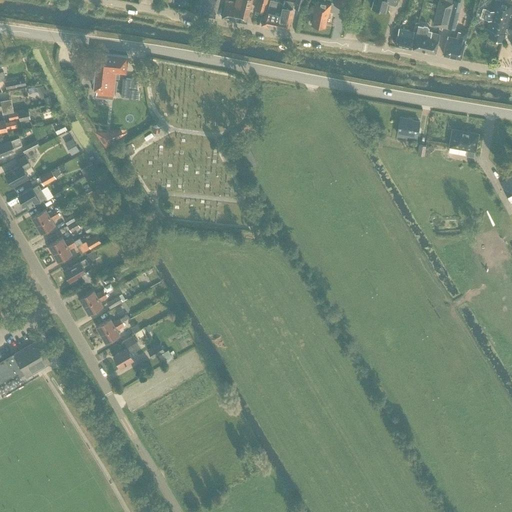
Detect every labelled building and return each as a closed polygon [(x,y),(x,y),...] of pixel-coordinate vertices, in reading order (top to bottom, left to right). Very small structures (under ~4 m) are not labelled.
[(214,16),(218,0),(196,0),(194,12),(214,16)] [(227,0),(225,0),(222,17),(246,22),(251,0),(235,0),(235,2),(227,0)] [(258,0),(257,9),(263,11),(264,11),(265,10),(267,0),(258,0)] [(265,12),(261,25),(275,28),(279,14),(280,12),(283,3),(272,0),(270,0),(268,9),(266,9),(265,12)] [(279,14),(275,28),(287,30),(288,30),(291,16),(292,9),(294,1),(286,0),(283,0),(283,3),(280,12),(279,14)] [(296,0),(294,7),(301,9),(303,0),(296,0)] [(328,16),(331,3),(315,0),(313,13),(314,13),(312,24),(325,27),(327,16),(328,16)] [(373,0),(372,7),(385,11),(387,2),(397,5),(397,0),(373,0)] [(446,27),(451,3),(440,0),(434,24),(446,27)] [(454,0),(448,24),(455,26),(461,2),(454,0)] [(511,3),(498,0),(494,0),(492,10),(483,8),(480,17),(488,19),(485,27),(491,29),(489,37),(503,41),(511,8),(511,3)] [(414,31),(416,31),(418,20),(415,20),(415,21),(412,21),(410,30),(399,28),(398,34),(397,34),(395,45),(411,48),(413,37),(414,31)] [(423,26),(418,25),(416,31),(413,48),(435,53),(440,35),(431,33),(431,31),(428,30),(429,28),(427,26),(424,25),(423,26)] [(467,32),(460,30),(458,38),(448,36),(443,54),(461,58),(467,32)] [(95,73),(94,89),(97,89),(96,96),(107,97),(108,94),(113,95),(113,92),(116,92),(117,80),(115,80),(115,71),(126,72),(127,56),(97,52),(96,68),(95,68),(95,73)] [(123,77),(121,95),(128,96),(129,87),(137,87),(136,79),(123,77)] [(6,82),(7,88),(26,84),(25,78),(6,82)] [(36,87),(41,98),(44,97),(47,104),(52,103),(49,95),(48,96),(43,85),(36,87)] [(3,113),(14,111),(11,99),(0,101),(0,99),(0,108),(2,108),(3,113)] [(20,120),(26,119),(30,118),(28,109),(8,113),(9,119),(19,117),(20,120)] [(417,137),(420,121),(408,119),(409,118),(400,117),(397,133),(417,137)] [(16,120),(10,121),(6,122),(5,119),(0,120),(0,130),(7,129),(7,128),(18,126),(16,120)] [(67,126),(70,132),(75,129),(71,120),(60,125),(62,129),(67,126)] [(475,150),(478,134),(452,129),(449,146),(466,149),(465,155),(473,157),(474,150),(475,150)] [(102,132),(101,141),(110,142),(110,138),(113,138),(114,133),(102,132)] [(14,147),(22,144),(19,137),(11,140),(0,144),(0,156),(15,150),(14,147)] [(72,139),(65,143),(71,155),(79,150),(72,139)] [(22,147),(25,152),(39,145),(36,140),(22,147)] [(135,151),(134,151),(130,144),(130,143),(125,146),(126,146),(130,153),(130,154),(135,151)] [(240,148),(249,166),(257,162),(249,147),(247,144),(240,148)] [(24,170),(31,166),(28,161),(29,160),(26,155),(17,160),(20,165),(6,173),(13,185),(27,177),(24,170)] [(9,159),(0,162),(0,170),(12,165),(9,159)] [(58,169),(52,172),(55,177),(61,174),(58,169)] [(51,170),(48,172),(39,178),(44,185),(56,178),(55,177),(52,172),(51,170)] [(511,174),(499,182),(511,204),(511,174)] [(26,204),(28,208),(46,197),(38,184),(32,188),(32,187),(19,195),(24,205),(26,204)] [(57,208),(55,209),(48,213),(45,208),(31,216),(36,225),(57,212),(57,211),(58,210),(57,208)] [(57,212),(36,225),(41,233),(55,225),(52,220),(59,216),(57,212)] [(67,225),(76,219),(73,214),(64,219),(67,225)] [(71,231),(80,226),(77,221),(68,226),(71,231)] [(78,234),(72,237),(65,241),(62,237),(48,245),(53,253),(80,237),(78,234)] [(86,241),(90,249),(101,242),(97,234),(86,241)] [(53,253),(58,261),(72,253),(69,248),(76,244),(77,246),(83,242),(80,237),(53,253)] [(87,283),(95,278),(90,269),(86,271),(83,266),(88,263),(86,258),(80,261),(64,271),(70,282),(81,275),(87,283)] [(111,281),(120,275),(117,270),(108,276),(111,281)] [(79,297),(84,306),(105,293),(104,292),(106,291),(105,289),(96,294),(93,289),(79,297)] [(110,308),(121,302),(128,298),(124,292),(107,303),(110,308)] [(107,294),(106,295),(105,293),(84,306),(89,314),(103,305),(100,301),(107,297),(108,296),(107,294)] [(96,326),(101,334),(130,317),(128,314),(113,322),(110,318),(96,326)] [(130,317),(101,334),(106,342),(120,334),(117,329),(132,321),(130,317)] [(149,324),(146,319),(130,330),(132,334),(149,324)] [(129,352),(139,347),(132,335),(121,342),(125,349),(114,356),(120,366),(133,359),(129,352)] [(15,355),(14,353),(0,360),(0,382),(24,369),(28,376),(50,363),(38,341),(15,355)] [(152,358),(164,351),(160,343),(148,350),(152,358)]
